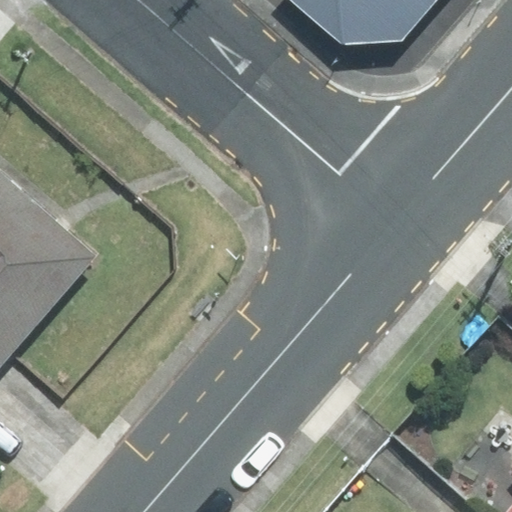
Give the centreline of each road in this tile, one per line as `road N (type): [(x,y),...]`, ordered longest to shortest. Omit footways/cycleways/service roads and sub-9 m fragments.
road 1 (tertiary): [(391,221),(142,511)]
road 2 (residential): [(136,0),(391,221)]
road 3 (tertiary): [(511,83),(391,221)]
